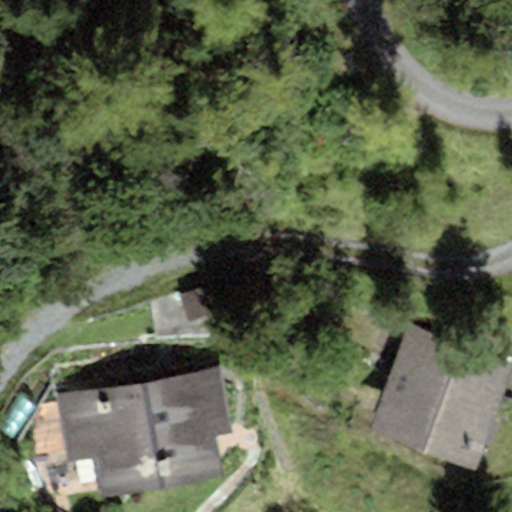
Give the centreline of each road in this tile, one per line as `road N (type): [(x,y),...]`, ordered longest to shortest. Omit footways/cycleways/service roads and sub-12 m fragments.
road 1 (track): [(511,261),(476,270),(287,244),(230,245),(157,263),(101,291),(48,324),(0,375)]
road 2 (track): [(511,115),(437,100),(407,77),(359,0)]
